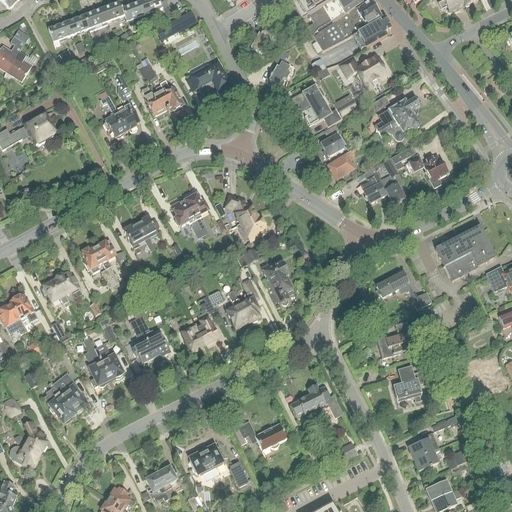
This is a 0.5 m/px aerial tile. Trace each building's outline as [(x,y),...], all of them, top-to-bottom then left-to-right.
[(8,12),(20,0),(0,0),(0,8),(2,6),(8,12)] [(144,17),(149,15),(151,20),(152,20),(159,17),(158,15),(157,12),(162,10),(157,0),(148,0),(139,4),(144,17)] [(289,0),(303,21),(309,17),(336,0),(337,1),(339,0),(289,0)] [(319,36),(366,4),(367,4),(364,0),(339,0),(337,1),(336,0),(309,17),(313,26),(307,29),(312,39),(311,39),(312,40),(314,39),(319,36)] [(449,14),(463,7),(459,0),(441,0),(443,3),(438,5),(441,11),(446,9),(449,14)] [(459,0),(463,7),(464,9),(478,2),(477,0),(459,0)] [(319,36),(314,39),(317,43),(324,54),(344,44),(357,36),(382,22),(380,18),(369,3),(366,5),(366,4),(319,36)] [(106,24),(123,17),(124,17),(121,11),(122,10),(119,4),(101,11),(106,24)] [(128,29),(141,24),(139,19),(144,17),(139,4),(122,10),(121,11),(124,17),(123,17),(126,24),(128,29)] [(167,9),(163,12),(168,19),(174,14),(169,8),(167,9)] [(101,11),(83,18),(88,31),(106,24),(101,11)] [(191,13),(155,33),(160,42),(177,33),(178,34),(197,24),(191,13)] [(88,31),(83,18),(66,24),(71,38),(88,31)] [(391,31),(385,20),(382,22),(357,36),(365,51),(385,40),(382,36),(391,31)] [(258,35),(250,50),(263,57),(267,50),(270,45),(274,47),(277,38),(270,34),(269,35),(267,32),(273,29),(268,21),(255,29),(258,35)] [(52,44),(71,38),(66,24),(48,31),(52,44)] [(13,38),(24,45),(28,38),(18,31),(13,38)] [(119,46),(133,37),(130,32),(116,41),(119,46)] [(0,49),(0,69),(6,73),(19,53),(24,45),(13,38),(10,44),(14,46),(11,52),(2,46),(1,49),(1,48),(0,49)] [(85,53),(82,44),(75,46),(79,56),(85,53)] [(67,51),(59,56),(62,61),(61,61),(65,67),(77,60),(73,54),(70,56),(67,51)] [(277,66),(268,82),(272,84),(271,85),(279,89),(283,80),(286,82),(289,77),(291,78),(293,75),(292,74),(293,70),(284,65),(289,57),(286,52),(273,59),(277,66)] [(36,65),(38,61),(36,60),(36,59),(32,56),(30,60),(19,53),(6,73),(21,83),(34,63),(36,65)] [(94,54),(68,70),(72,76),(97,60),(94,54)] [(352,60),(340,67),(347,80),(356,74),(365,91),(371,87),(370,85),(377,81),(378,82),(386,78),(375,57),(367,62),(367,63),(357,69),(352,60)] [(317,76),(322,73),(317,63),(312,67),(317,76)] [(105,64),(93,70),(97,76),(108,70),(105,64)] [(145,68),(139,71),(143,78),(153,72),(150,66),(145,68)] [(211,71),(209,68),(199,73),(200,76),(187,83),(193,93),(199,89),(201,92),(213,85),(218,94),(229,88),(218,67),(211,71)] [(322,73),(317,76),(316,76),(319,83),(331,77),(327,70),(322,73)] [(153,72),(143,78),(146,84),(157,79),(153,72)] [(125,112),(119,115),(118,116),(128,133),(130,132),(131,134),(133,134),(136,133),(137,130),(136,129),(137,128),(135,126),(139,123),(125,98),(131,94),(122,77),(120,78),(115,81),(119,87),(119,96),(125,109),(124,109),(125,112)] [(156,90),(157,93),(167,111),(172,109),(173,112),(182,107),(176,98),(178,97),(174,89),(170,92),(165,83),(161,86),(162,87),(156,90)] [(155,115),(156,117),(167,111),(157,93),(151,96),(148,89),(141,92),(147,103),(145,103),(152,116),(155,115)] [(299,110),(301,109),(304,114),(306,118),(304,119),(309,128),(322,120),(323,122),(327,130),(341,122),(335,112),(328,115),(314,90),(294,101),(299,110)] [(106,93),(99,97),(101,102),(108,98),(106,93)] [(122,138),(122,136),(128,133),(118,116),(119,115),(109,98),(108,98),(101,102),(100,103),(103,107),(107,105),(112,114),(113,113),(114,115),(111,117),(112,119),(105,123),(106,125),(103,126),(107,132),(109,131),(114,140),(116,139),(117,140),(122,138)] [(343,119),(349,115),(345,108),(350,105),(346,98),(334,105),(343,119)] [(372,107),(375,113),(388,105),(385,99),(372,107)] [(386,122),(374,129),(377,134),(410,115),(409,114),(409,112),(411,112),(412,112),(413,112),(413,113),(414,112),(419,109),(418,108),(420,106),(419,103),(417,101),(415,102),(414,100),(406,105),(404,102),(398,106),(396,105),(393,107),(392,109),(386,113),(391,120),(386,122)] [(377,134),(373,137),(375,141),(381,138),(382,139),(389,135),(392,137),(395,140),(398,142),(402,142),(405,138),(403,135),(410,130),(414,131),(417,130),(419,128),(418,124),(413,116),(414,112),(413,113),(413,112),(412,112),(411,112),(409,112),(409,114),(410,115),(377,134)] [(0,148),(2,152),(22,141),(20,133),(28,129),(36,145),(39,146),(45,142),(46,139),(54,135),(55,131),(46,114),(26,125),(27,127),(10,136),(7,131),(0,134),(0,148)] [(335,127),(323,134),(327,140),(338,133),(335,127)] [(343,151),(336,137),(320,146),(327,159),(343,151)] [(413,150),(392,161),(398,172),(405,169),(402,164),(416,156),(413,150)] [(354,170),(345,156),(324,169),(325,175),(329,177),(332,176),(336,182),(354,170)] [(418,159),(409,164),(413,173),(423,168),(433,189),(441,185),(438,180),(447,176),(439,161),(437,161),(436,158),(421,165),(418,159)] [(389,162),(382,166),(390,179),(391,181),(393,179),(398,176),(389,162)] [(368,183),(360,187),(364,193),(363,193),(370,205),(387,196),(383,187),(384,187),(382,183),(374,169),(364,175),(368,183)] [(390,179),(382,183),(384,187),(383,187),(387,196),(393,206),(396,205),(398,205),(401,204),(401,202),(404,200),(394,181),(393,179),(391,181),(390,179)] [(190,200),(184,203),(200,232),(205,229),(206,229),(202,222),(200,223),(199,220),(201,219),(200,217),(208,213),(203,205),(202,206),(196,196),(195,197),(195,195),(189,198),(190,200)] [(229,198),(225,209),(233,211),(241,225),(256,217),(249,205),(246,207),(243,202),(229,198)] [(198,240),(208,235),(205,229),(200,232),(184,203),(178,206),(177,205),(172,208),(172,209),(172,210),(177,219),(174,221),(175,222),(174,224),(176,227),(178,227),(178,229),(188,223),(189,225),(191,225),(192,227),(191,228),(195,235),(198,240)] [(225,212),(220,205),(215,207),(219,215),(225,212)] [(258,221),(256,217),(241,225),(249,241),(251,241),(258,238),(256,234),(264,229),(260,221),(258,221)] [(147,220),(135,226),(145,242),(151,253),(155,251),(149,240),(156,236),(154,231),(158,229),(154,222),(150,224),(147,220)] [(222,235),(228,232),(225,227),(222,222),(217,224),(222,235)] [(139,248),(138,246),(145,242),(135,226),(133,227),(133,225),(122,231),(133,251),(139,248)] [(225,227),(228,232),(229,235),(233,233),(229,225),(225,227)] [(480,229),(466,236),(456,241),(449,244),(441,248),(435,251),(452,284),(478,270),(477,269),(495,259),(480,229)] [(108,277),(104,280),(106,284),(115,279),(107,263),(108,263),(107,262),(116,258),(112,250),(113,249),(109,242),(94,250),(102,266),(105,272),(108,277)] [(183,255),(177,245),(173,248),(178,258),(183,255)] [(99,272),(97,269),(102,266),(94,250),(89,252),(88,251),(86,251),(82,253),(82,255),(82,256),(85,262),(84,262),(85,264),(84,265),(88,273),(90,271),(92,276),(99,272)] [(259,261),(254,251),(242,257),(247,267),(259,261)] [(242,269),(247,267),(242,257),(237,259),(242,269)] [(261,270),(270,287),(286,279),(289,278),(287,274),(287,273),(284,267),(282,264),(270,270),(268,266),(261,270)] [(511,272),(503,276),(500,268),(486,275),(493,293),(507,287),(510,293),(511,291),(511,272)] [(375,288),(377,292),(375,293),(378,298),(380,297),(381,300),(403,289),(405,295),(411,292),(400,271),(394,274),(396,277),(375,288)] [(55,281),(56,282),(64,297),(71,294),(74,300),(76,300),(76,301),(81,299),(80,297),(82,297),(78,290),(79,289),(73,279),(71,280),(69,275),(63,278),(63,277),(60,276),(56,279),(55,281)] [(153,286),(148,277),(140,281),(145,291),(153,286)] [(115,279),(106,284),(108,289),(118,284),(115,279)] [(286,279),(270,287),(279,307),(289,302),(287,298),(293,294),(286,279)] [(52,304),(59,300),(65,310),(66,309),(67,310),(69,309),(69,307),(70,307),(64,297),(56,282),(43,289),(44,290),(43,290),(42,293),(44,296),(46,296),(47,296),(52,304)] [(239,307),(247,323),(248,325),(251,324),(252,324),(256,322),(257,321),(259,320),(256,314),(258,313),(257,311),(259,310),(257,306),(255,307),(253,303),(257,301),(248,283),(243,285),(248,296),(243,298),(246,303),(240,307),(239,307)] [(223,304),(218,293),(207,298),(213,309),(223,304)] [(247,323),(239,307),(240,307),(233,293),(227,296),(230,302),(234,309),(226,313),(235,330),(244,326),(243,324),(247,323)] [(427,294),(414,301),(416,307),(415,307),(418,312),(432,304),(427,294)] [(30,323),(31,323),(37,320),(33,314),(34,313),(31,309),(30,309),(23,296),(17,300),(15,299),(12,299),(11,302),(10,302),(10,303),(8,304),(9,306),(11,306),(19,322),(27,317),(30,323)] [(211,315),(215,313),(213,309),(207,298),(203,300),(205,304),(211,315)] [(195,331),(204,347),(206,347),(207,347),(212,345),(212,344),(212,343),(217,340),(213,330),(212,331),(205,318),(211,315),(205,304),(199,307),(203,315),(197,319),(201,328),(195,331)] [(101,315),(96,305),(89,308),(95,319),(101,315)] [(0,319),(2,322),(1,324),(3,327),(4,327),(10,338),(19,334),(21,336),(26,333),(19,322),(11,306),(9,306),(4,309),(3,308),(0,309),(0,319)] [(138,311),(132,314),(135,321),(129,324),(137,340),(138,340),(139,343),(138,343),(140,348),(132,352),(139,365),(141,366),(142,367),(155,360),(141,333),(137,335),(134,329),(144,324),(138,311)] [(511,325),(511,312),(499,318),(504,329),(511,325)] [(180,331),(174,320),(169,323),(175,334),(180,331)] [(186,344),(186,345),(191,354),(194,353),(195,353),(200,351),(200,350),(204,347),(195,331),(190,321),(186,323),(189,329),(190,328),(191,331),(182,336),(186,344)] [(51,327),(61,344),(67,341),(58,324),(51,327)] [(160,338),(159,338),(156,340),(153,333),(149,334),(144,324),(134,329),(137,335),(141,333),(155,360),(159,358),(161,360),(169,356),(160,338)] [(386,341),(386,338),(376,341),(382,361),(400,356),(398,348),(403,346),(404,348),(413,346),(407,324),(395,327),(398,338),(386,341)] [(111,330),(104,333),(110,346),(117,342),(111,330)] [(454,341),(450,335),(438,340),(442,347),(454,341)] [(105,386),(104,384),(110,381),(94,350),(89,340),(83,343),(88,353),(83,356),(87,364),(92,361),(93,364),(94,367),(88,370),(93,380),(89,382),(93,390),(99,387),(99,389),(103,388),(105,386)] [(454,341),(443,347),(446,353),(457,348),(454,341)] [(27,348),(30,353),(40,348),(37,343),(27,348)] [(68,355),(62,344),(55,347),(61,358),(68,355)] [(9,355),(4,345),(0,346),(0,350),(4,358),(9,355)] [(121,376),(122,375),(113,357),(110,359),(108,353),(104,345),(94,350),(110,381),(115,379),(116,381),(119,380),(122,377),(121,376)] [(40,348),(30,353),(32,359),(42,353),(40,348)] [(397,373),(400,386),(393,388),(397,403),(413,399),(415,405),(420,403),(418,397),(422,396),(418,381),(414,382),(411,369),(397,373)] [(38,387),(32,374),(24,378),(31,391),(38,387)] [(52,387),(53,388),(74,415),(86,406),(75,392),(78,390),(67,376),(52,387)] [(75,416),(74,415),(53,388),(45,394),(47,397),(44,399),(49,406),(48,406),(50,408),(49,410),(52,414),(54,414),(63,425),(64,424),(67,425),(72,422),(71,419),(75,416)] [(310,397),(317,410),(318,410),(320,412),(324,410),(324,407),(329,404),(336,419),(342,416),(333,398),(329,400),(323,389),(317,392),(315,388),(313,389),(313,388),(309,390),(309,391),(307,392),(310,397)] [(445,389),(437,391),(438,398),(447,396),(445,389)] [(310,414),(317,410),(310,397),(303,400),(302,399),(299,401),(299,402),(289,407),(296,421),(304,417),(306,419),(310,417),(310,414)] [(4,404),(9,413),(19,408),(15,399),(4,404)] [(22,413),(19,408),(9,413),(11,418),(22,413)] [(456,419),(432,429),(434,435),(458,425),(456,419)] [(30,437),(26,445),(41,454),(42,454),(47,446),(42,443),(45,437),(36,432),(32,423),(25,427),(30,437)] [(273,451),(277,449),(279,446),(279,445),(287,440),(279,425),(255,437),(249,425),(239,430),(244,440),(244,439),(248,438),(252,446),(257,443),(262,453),(270,449),(271,450),(273,451)] [(244,439),(244,440),(239,430),(234,433),(241,448),(247,445),(244,439)] [(18,434),(13,436),(17,445),(20,445),(22,447),(21,449),(20,449),(18,449),(17,448),(15,449),(14,449),(13,450),(11,452),(10,452),(10,454),(9,455),(9,456),(9,458),(10,459),(11,461),(12,462),(16,464),(23,468),(24,467),(30,470),(32,470),(41,454),(26,445),(22,442),(18,434)] [(410,448),(416,462),(434,454),(440,452),(432,435),(419,440),(420,444),(410,448)] [(315,455),(310,446),(303,449),(308,459),(315,455)] [(353,446),(340,453),(345,464),(359,457),(353,446)] [(210,447),(209,448),(207,449),(207,451),(207,452),(202,454),(201,454),(218,485),(223,483),(216,470),(222,467),(221,465),(222,464),(218,456),(220,455),(217,450),(215,451),(214,448),(213,449),(211,448),(211,447),(210,447)] [(446,462),(450,471),(467,464),(462,453),(453,457),(454,459),(446,462)] [(212,488),(218,485),(201,454),(195,458),(194,456),(189,459),(191,463),(189,464),(195,475),(197,474),(199,479),(206,476),(212,488)] [(434,454),(416,462),(420,473),(438,465),(434,454)] [(469,470),(467,464),(450,471),(453,477),(469,470)] [(230,469),(231,471),(230,472),(239,490),(250,484),(240,466),(240,467),(239,465),(230,469)] [(157,475),(166,493),(170,500),(175,498),(169,486),(177,482),(170,469),(168,470),(166,468),(163,470),(163,472),(157,475)] [(146,481),(152,494),(151,495),(155,504),(163,500),(164,503),(170,500),(166,493),(157,475),(146,481)] [(4,483),(0,492),(0,502),(12,507),(17,495),(12,492),(14,487),(4,483)] [(451,495),(446,483),(428,491),(433,503),(451,495)] [(106,501),(108,501),(123,511),(128,504),(133,507),(134,504),(130,501),(126,498),(128,496),(119,490),(117,492),(114,491),(112,494),(111,493),(109,494),(107,498),(106,501)] [(459,499),(457,492),(451,495),(433,503),(436,511),(444,511),(456,507),(454,502),(459,499)] [(147,493),(141,496),(144,504),(150,501),(147,493)] [(198,511),(200,511),(194,499),(188,502),(193,511),(198,511)] [(465,507),(467,511),(469,511),(484,506),(482,500),(465,507)] [(124,511),(123,511),(108,501),(100,511),(124,511)] [(12,511),(12,507),(0,502),(0,511),(12,511)]
